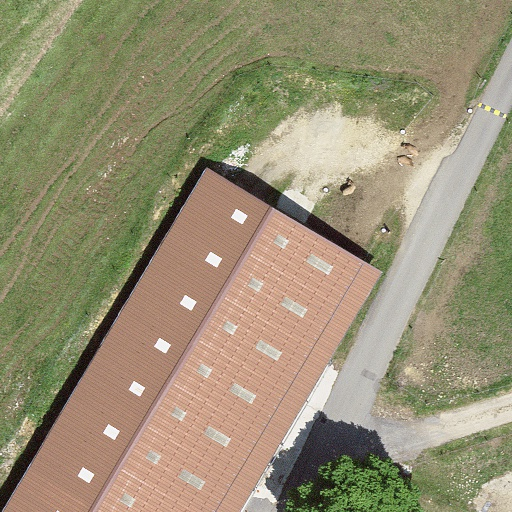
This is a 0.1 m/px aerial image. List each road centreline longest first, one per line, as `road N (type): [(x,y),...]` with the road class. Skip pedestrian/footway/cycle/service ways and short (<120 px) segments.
road 1 (unclassified): [(288,511),(511,69)]
road 2 (track): [(318,465),(511,408)]
